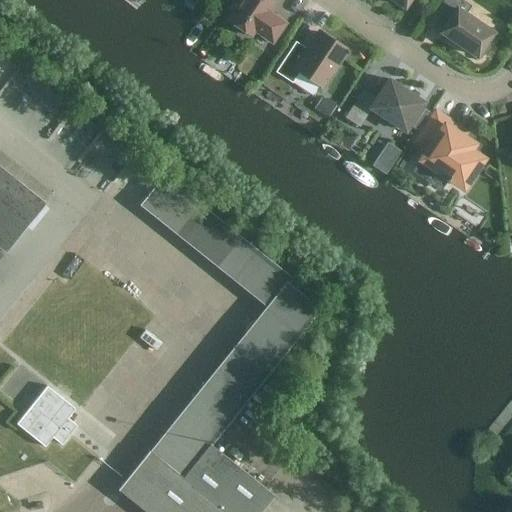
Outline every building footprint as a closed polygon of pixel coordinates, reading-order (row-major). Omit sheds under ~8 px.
[(275,3),(270,0),(240,0),(227,20),(252,37),(256,32),(273,44),(287,23),(269,11),(275,3)] [(472,6),(463,0),(444,0),(437,11),(450,20),(442,32),(477,56),(479,53),(483,56),(490,45),(486,42),(493,33),(466,14),(472,6)] [(301,71),(324,86),(347,51),(319,32),(303,56),(291,49),(276,72),(293,83),(301,71)] [(425,102),(390,79),(377,98),(364,89),(345,117),(360,127),(372,108),(406,131),(425,102)] [(78,156),(87,162),(111,128),(63,95),(47,118),(69,133),(59,147),(76,159),(78,156)] [(314,109),(329,119),(336,107),(322,98),(314,109)] [(452,180),(464,188),(483,159),(470,150),(474,144),(446,126),(449,122),(436,113),(417,142),(428,150),(422,159),(449,178),(448,179),(451,181),(452,180)] [(396,175),(413,151),(398,141),(381,165),(396,175)] [(0,248),(6,253),(46,203),(0,166),(0,248)] [(288,284),(293,279),(165,177),(142,206),(269,306),(288,284)] [(269,306),(152,452),(185,479),(211,445),(270,372),(320,310),(288,284),(269,306)] [(62,445),(77,426),(68,419),(75,410),(47,387),(17,424),(45,447),(53,437),(62,445)] [(152,452),(150,451),(118,490),(145,511),(261,511),(274,496),(211,445),(185,479),(152,452)]
